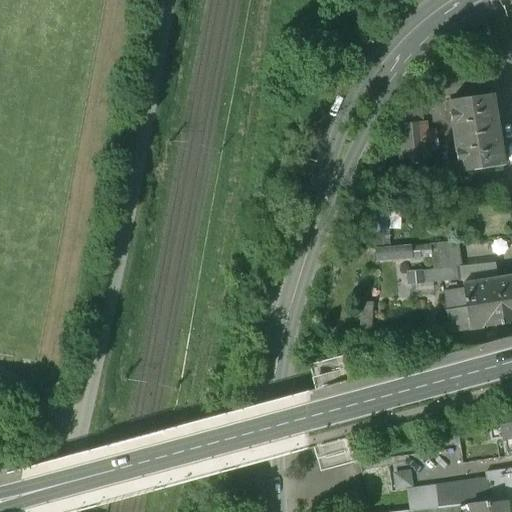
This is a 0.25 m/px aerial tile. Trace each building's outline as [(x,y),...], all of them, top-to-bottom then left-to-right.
[(492,93),(450,99),(461,171),(503,165),(492,93)] [(426,124),(400,126),(403,159),(429,156),(428,147),(437,146),(436,132),(427,133),(426,124)] [(458,241),(430,244),(432,269),(460,267),(458,241)] [(410,245),(376,249),(377,261),(412,258),(410,245)] [(497,264),(460,267),(461,279),(463,283),(499,277),(497,264)] [(432,269),(420,271),(422,282),(461,279),(460,267),(432,269)] [(511,275),(499,277),(463,283),(464,289),(470,330),(484,327),(511,322),(511,275)] [(464,289),(443,292),(450,333),(470,330),(464,289)] [(511,423),(489,426),(491,439),(505,437),(508,456),(511,455),(511,423)] [(511,467),(486,471),(487,477),(490,501),(491,502),(511,499),(511,467)] [(407,491),(414,490),(411,472),(394,475),(397,492),(407,491)] [(487,477),(476,479),(479,502),(490,501),(487,477)] [(476,479),(434,486),(437,507),(479,502),(476,479)] [(437,507),(434,486),(414,490),(407,491),(411,510),(437,507)] [(511,511),(511,499),(491,502),(490,501),(479,502),(437,507),(411,510),(392,511),(511,511)]
